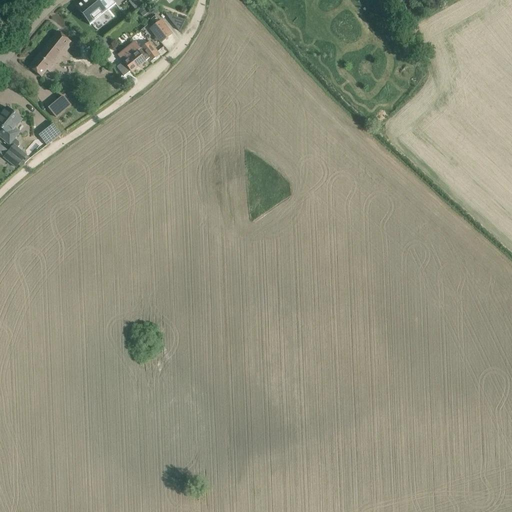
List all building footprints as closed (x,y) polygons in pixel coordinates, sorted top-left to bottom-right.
[(83,3),(77,8),(90,24),(89,25),(89,26),(90,25),(115,5),(111,0),(86,0),(85,0),(83,0),(82,2),(83,3)] [(143,17),(148,14),(144,9),(139,13),(143,17)] [(166,14),(165,15),(179,32),(185,20),(166,14)] [(161,43),(172,34),(161,20),(150,29),(161,43)] [(51,69),(72,43),(57,32),(29,67),(41,77),(49,68),(51,69)] [(149,42),(123,62),(132,73),(148,59),(150,62),(159,55),(149,42)] [(110,51),(105,55),(109,60),(114,56),(110,51)] [(114,59),(109,62),(112,67),(117,64),(114,59)] [(56,117),(71,105),(63,96),(48,108),(56,117)] [(20,132),(15,129),(22,120),(6,107),(0,115),(0,137),(12,147),(9,152),(21,162),(24,163),(30,159),(17,148),(19,146),(19,142),(14,139),(20,132)] [(38,135),(47,146),(61,134),(53,124),(38,135)] [(9,152),(4,158),(16,168),(21,162),(9,152)]
